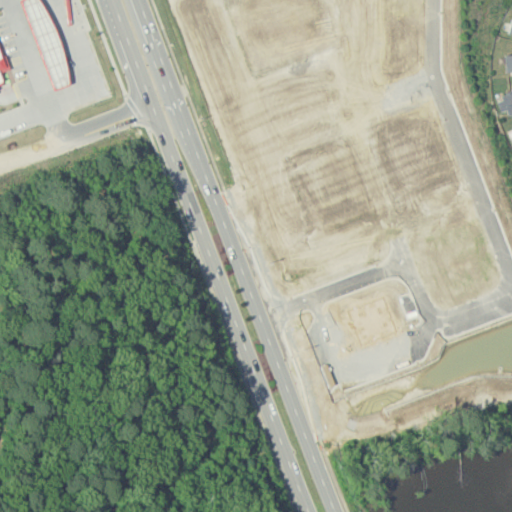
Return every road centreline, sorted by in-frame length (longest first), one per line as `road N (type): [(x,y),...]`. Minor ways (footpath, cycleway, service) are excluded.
road 1 (primary): [(111,0),(309,511)]
road 2 (primary): [(336,511),(139,0)]
